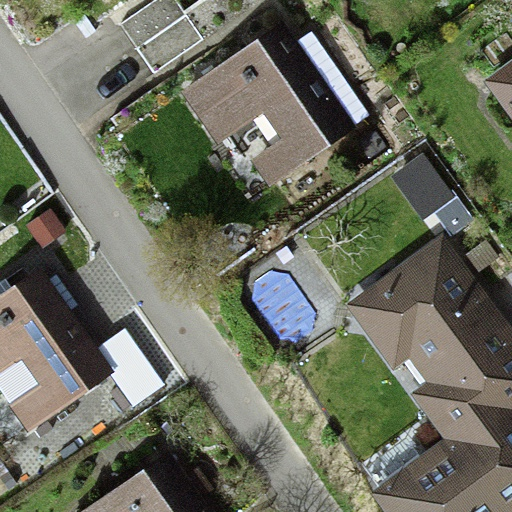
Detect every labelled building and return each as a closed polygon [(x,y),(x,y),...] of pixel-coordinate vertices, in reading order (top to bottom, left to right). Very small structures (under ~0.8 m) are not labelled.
[(177,0),(154,0),(123,20),(137,43),(185,13),(177,0)] [(203,41),(185,13),(137,43),(156,72),(203,41)] [(296,169),(366,123),(297,17),(185,91),(220,144),(261,117),(296,169)] [(0,144),(0,202),(27,183),(0,144)] [(511,511),(511,286),(456,214),(352,293),(451,422),(384,473),(414,511),(511,511)] [(56,235),(0,276),(0,384),(26,419),(133,340),(56,235)] [(251,511),(182,420),(74,500),(83,511),(251,511)]
